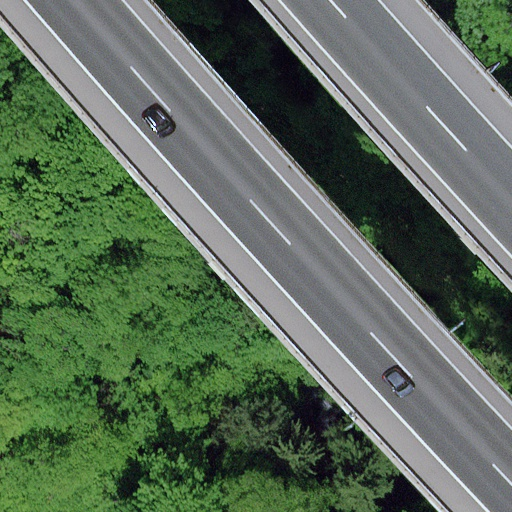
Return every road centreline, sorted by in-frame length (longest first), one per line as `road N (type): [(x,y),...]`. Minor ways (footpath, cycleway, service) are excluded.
road 1 (motorway): [(70,0),(511,488)]
road 2 (motorway): [(511,195),(334,0)]
